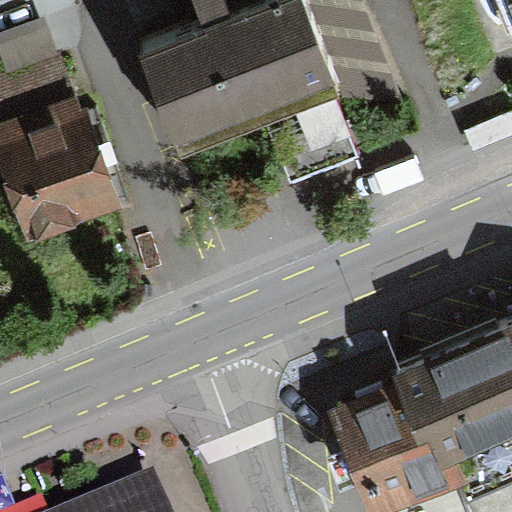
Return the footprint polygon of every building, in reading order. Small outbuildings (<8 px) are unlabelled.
[(190,0),(138,20),(179,127),(261,95),(334,69),(343,65),(318,0),(190,0)] [(368,0),(318,0),(343,65),(349,82),(404,89),(368,0)] [(511,0),(501,0),(510,20),(511,18),(511,0)] [(0,45),(8,67),(59,49),(45,9),(0,24),(0,36),(0,37),(0,45)] [(0,144),(28,223),(39,219),(49,227),(67,221),(71,208),(125,189),(88,84),(78,87),(64,47),(59,49),(8,67),(0,69),(0,144)] [(361,145),(334,69),(261,95),(289,171),(361,145)] [(511,102),(464,122),(475,144),(511,127),(511,102)] [(399,365),(330,393),(375,500),(379,499),(458,466),(467,489),(511,470),(511,297),(392,347),(399,365)] [(458,466),(379,499),(384,511),(476,511),(467,489),(458,466)] [(171,511),(154,471),(54,511),(171,511)]
